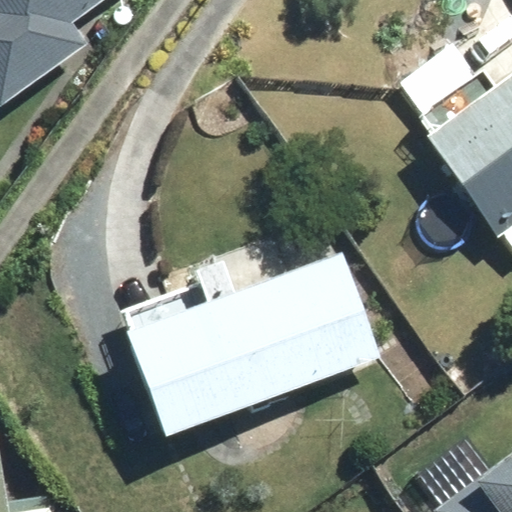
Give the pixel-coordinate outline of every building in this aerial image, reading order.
[(61,34),(108,0),(0,0),(0,111),(77,57),(61,34)] [(465,42),(392,89),(423,136),(416,140),(489,251),(497,245),(511,266),(511,264),(511,71),(493,84),(465,42)] [(108,320),(153,445),(381,363),(326,212),(161,271),(170,297),(108,320)] [(511,511),(511,447),(487,468),(463,438),(410,479),(436,511),(511,511)] [(2,510),(0,497),(0,511),(48,511),(47,504),(2,510)]
